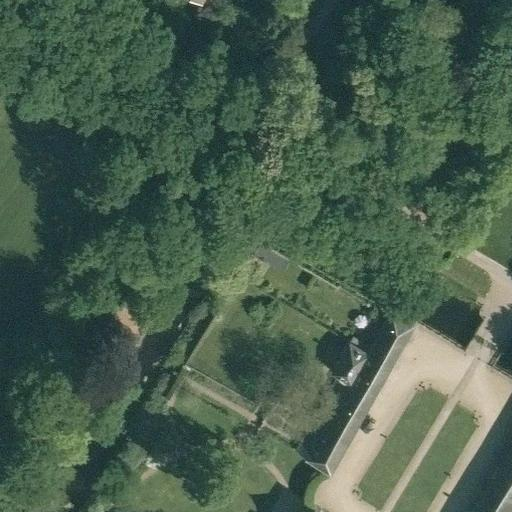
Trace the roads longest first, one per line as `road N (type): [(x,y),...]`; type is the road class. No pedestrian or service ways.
road 1 (unclassified): [(511,279),(223,108)]
road 2 (track): [(223,108),(49,0)]
